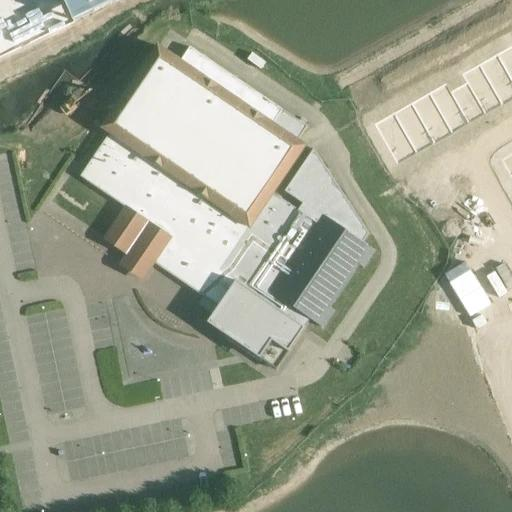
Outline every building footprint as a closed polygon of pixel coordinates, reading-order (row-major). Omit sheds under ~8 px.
[(71,0),(0,0),(0,17),(16,58),(84,30),(71,0)] [(501,0),(492,5),(497,14),(505,9),(501,0)] [(483,11),(474,15),(479,24),(487,19),(483,11)] [(474,15),(466,20),(471,29),(479,24),(474,15)] [(448,30),(440,35),(445,44),(453,39),(448,30)] [(440,35),(431,40),(436,48),(445,44),(440,35)] [(109,133),(80,177),(126,207),(105,239),(127,253),(150,269),(154,263),(156,265),(203,297),(218,307),(213,315),(207,323),(277,369),(283,360),(304,329),(310,320),(323,328),(334,312),(329,309),(359,264),(364,267),(375,251),(364,243),(369,234),(343,194),(314,149),(313,151),(312,148),(308,142),(305,147),(298,142),(297,141),(301,136),(307,127),(201,54),(194,65),(181,56),(178,60),(158,47),(156,45),(101,128),(109,133)] [(188,46),(181,56),(194,65),(201,54),(188,46)] [(415,49),(406,54),(411,63),(420,58),(415,49)] [(406,54),(398,59),(403,67),(411,63),(406,54)] [(511,57),(501,63),(511,81),(511,57)] [(511,81),(501,63),(484,73),(503,107),(511,101),(511,81)] [(379,70),(371,74),(376,83),(384,78),(379,70)] [(484,73),(467,83),(486,115),(501,107),(503,107),(484,73)] [(371,74),(348,87),(353,96),(376,83),(371,74)] [(467,83),(450,92),(469,125),(486,115),(467,83)] [(450,92),(434,102),(453,135),(454,134),(454,133),(469,125),(450,92)] [(434,102),(416,112),(435,145),(453,135),(434,102)] [(416,112),(398,122),(417,154),(433,145),(434,146),(435,145),(416,112)] [(398,122),(379,133),(397,166),(417,154),(398,122)]
